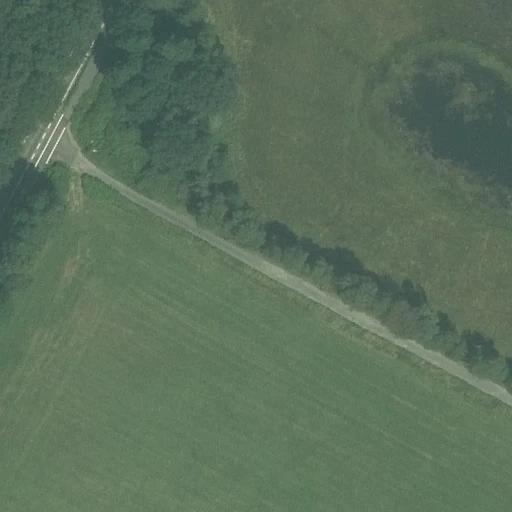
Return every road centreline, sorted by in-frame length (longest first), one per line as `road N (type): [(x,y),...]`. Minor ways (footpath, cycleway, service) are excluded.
road 1 (unclassified): [(30,135),(511,401)]
road 2 (primary): [(30,135),(102,0)]
